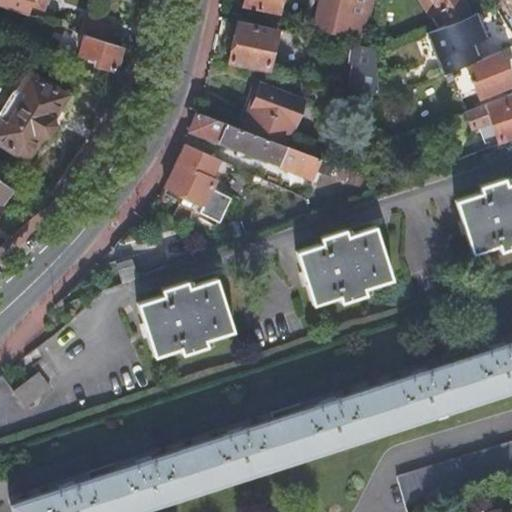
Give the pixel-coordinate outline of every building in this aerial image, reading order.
[(0,0),(0,8),(29,17),(32,8),(40,10),(45,9),(47,0),(0,0)] [(279,16),(283,0),(246,0),(245,7),(279,16)] [(373,4),(377,5),(377,0),(323,0),(317,29),(361,38),(365,20),(369,21),(373,4)] [(432,0),(421,0),(431,17),(440,12),(432,0)] [(431,17),(438,30),(471,16),(462,0),(432,0),(440,12),(431,17)] [(438,30),(428,35),(437,58),(474,42),(472,37),(485,31),(478,13),(471,16),(438,30)] [(85,35),(108,43),(114,27),(85,18),(80,34),(85,35)] [(237,21),(228,64),(268,73),(277,30),(237,21)] [(108,43),(85,35),(80,56),(95,60),(94,65),(116,71),(122,47),(108,43)] [(359,47),(351,90),(380,96),(379,83),(375,50),(359,47)] [(467,65),(500,52),(499,50),(467,63),(467,65)] [(511,85),(511,79),(500,52),(467,65),(480,98),(511,85)] [(0,113),(0,117),(0,120),(0,144),(26,160),(41,138),(49,137),(56,124),(53,119),(67,97),(30,73),(20,89),(13,94),(0,113)] [(379,83),(380,96),(381,100),(408,89),(401,74),(379,83)] [(261,86),(243,129),(286,146),(304,102),(261,86)] [(500,145),(511,140),(511,94),(466,113),(471,128),(482,125),(484,130),(494,128),(500,145)] [(313,180),(321,159),(286,146),(243,129),(197,111),(190,131),(293,170),(293,172),(313,180)] [(186,145),(165,187),(203,204),(205,205),(201,213),(221,222),(232,197),(213,189),(219,174),(214,171),(220,160),(186,145)] [(478,186),(480,192),(455,200),(471,252),(497,244),(499,251),(511,246),(511,182),(506,184),(504,178),(478,186)] [(0,204),(11,189),(0,181),(0,207),(1,207),(0,205),(0,204)] [(194,200),(184,196),(181,203),(190,207),(194,200)] [(320,237),(322,244),(297,252),(313,303),(340,295),(342,301),(367,293),(365,287),(391,278),(375,226),(348,235),(346,229),(320,237)] [(113,268),(120,286),(135,281),(129,262),(113,268)] [(162,288),(164,294),(139,303),(155,355),(181,346),(183,352),(207,344),(206,338),(233,329),(217,277),(190,286),(187,280),(162,288)] [(127,511),(511,387),(511,342),(9,504),(11,511),(127,511)] [(49,388),(38,374),(14,391),(25,406),(49,388)] [(404,505),(406,504),(460,488),(509,474),(511,472),(511,442),(396,477),(404,505)]
